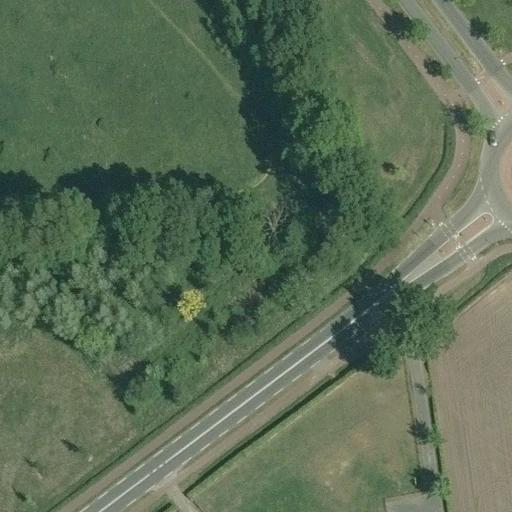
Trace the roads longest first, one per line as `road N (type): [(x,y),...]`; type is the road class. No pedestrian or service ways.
road 1 (secondary): [(102,511),(506,207)]
road 2 (tertiary): [(402,0),(507,138)]
